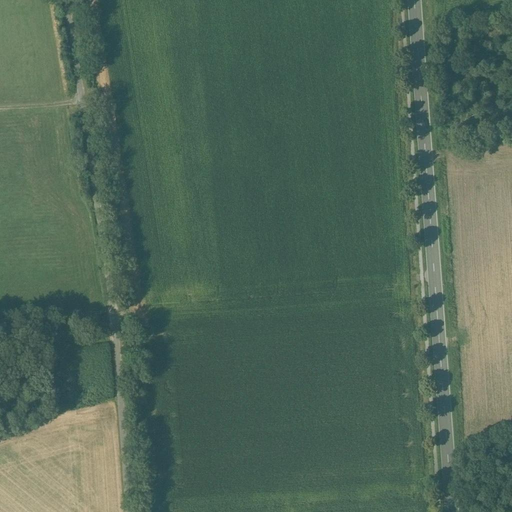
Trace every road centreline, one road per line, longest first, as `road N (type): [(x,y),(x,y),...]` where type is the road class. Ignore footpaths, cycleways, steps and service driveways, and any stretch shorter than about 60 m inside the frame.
road 1 (unclassified): [(66,0),(117,336),(129,511)]
road 2 (secondary): [(451,511),(414,0)]
